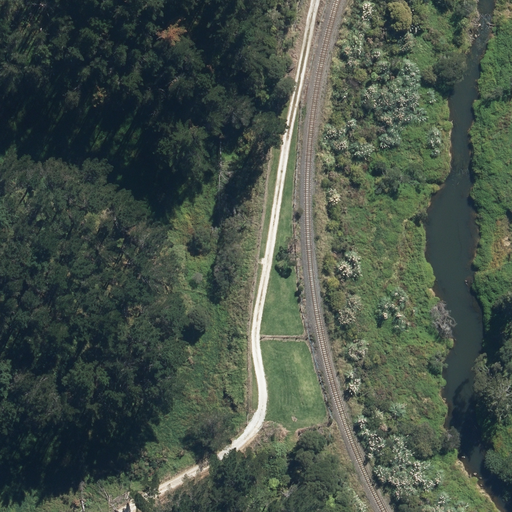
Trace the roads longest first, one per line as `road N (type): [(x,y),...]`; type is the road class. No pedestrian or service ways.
road 1 (track): [(292,511),(264,439),(261,324),(276,121),(288,136),(320,0)]
road 2 (track): [(269,223),(0,136)]
